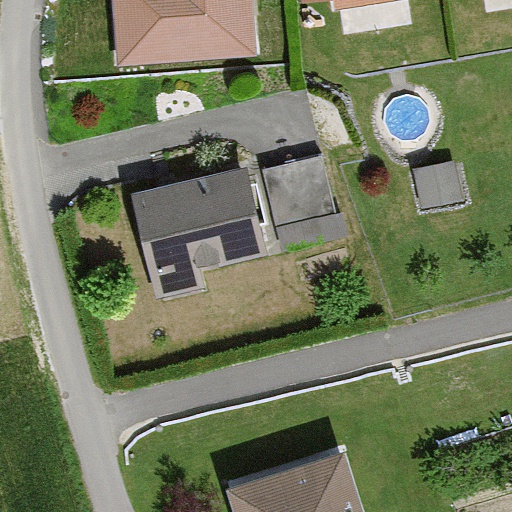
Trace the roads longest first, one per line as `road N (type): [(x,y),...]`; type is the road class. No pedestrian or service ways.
road 1 (residential): [(84,426),(511,319)]
road 2 (unclassified): [(84,426),(30,215),(15,20),(22,0)]
